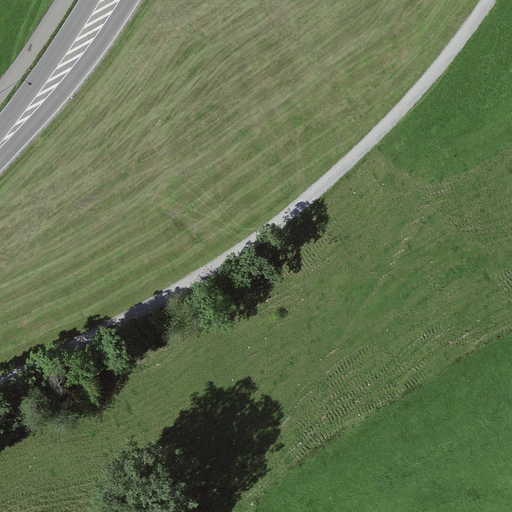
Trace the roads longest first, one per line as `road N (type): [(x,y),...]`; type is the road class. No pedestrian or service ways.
road 1 (track): [(0,383),(242,251),(331,181),(413,98),(488,0)]
road 2 (track): [(177,511),(250,440),(381,264),(456,107),(467,74),(467,32)]
road 3 (primary): [(110,0),(0,148)]
